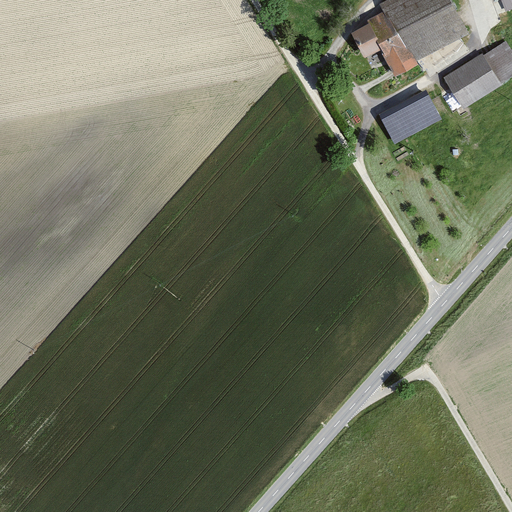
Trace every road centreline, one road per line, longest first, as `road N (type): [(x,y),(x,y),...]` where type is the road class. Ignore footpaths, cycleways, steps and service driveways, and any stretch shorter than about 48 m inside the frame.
road 1 (secondary): [(511,227),(258,511)]
road 2 (track): [(255,0),(444,302)]
road 3 (track): [(370,386),(383,391),(418,372),(440,382),(511,500)]
road 4 (unknown): [(354,158),(368,109),(490,36)]
